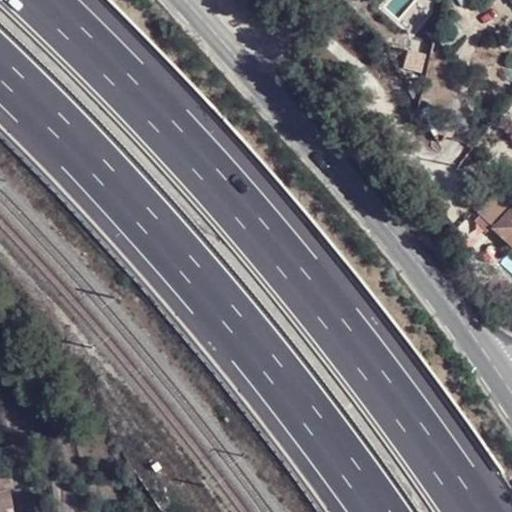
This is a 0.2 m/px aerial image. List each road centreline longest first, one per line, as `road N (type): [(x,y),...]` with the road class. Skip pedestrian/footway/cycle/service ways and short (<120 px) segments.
road 1 (motorway): [(470,511),(344,333),(231,196),(40,0)]
road 2 (motorway): [(0,65),(177,255),(380,511)]
road 3 (tertiary): [(511,390),(326,156),(188,0)]
